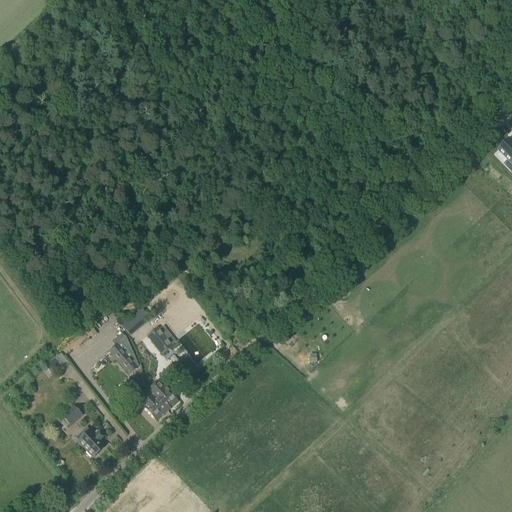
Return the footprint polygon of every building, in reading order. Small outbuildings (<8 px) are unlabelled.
[(504,138),(493,149),(508,165),(511,161),(511,144),(511,145),(504,138)] [(113,315),(108,318),(114,326),(119,322),(113,315)] [(121,327),(130,337),(136,332),(128,321),(124,324),(121,327)] [(162,356),(172,348),(157,329),(147,337),(162,356)] [(109,352),(130,376),(138,368),(125,338),(109,352)] [(45,366),(52,375),(60,368),(53,359),(45,366)] [(148,391),(142,385),(141,373),(133,381),(143,391),(139,395),(142,397),(138,401),(143,406),(142,407),(156,422),(167,412),(148,391)] [(163,387),(158,382),(148,391),(167,412),(178,402),(164,387),(163,387)] [(81,416),(73,408),(62,418),(70,427),(81,416)] [(90,432),(78,443),(93,458),(105,447),(101,443),(106,438),(99,431),(94,436),(90,432)]
